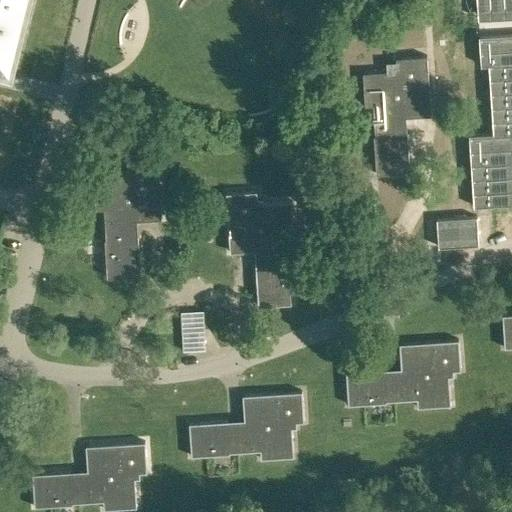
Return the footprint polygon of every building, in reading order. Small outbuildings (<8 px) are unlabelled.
[(0,0),(0,64),(9,67),(25,0),(0,0)] [(511,0),(497,0),(498,9),(511,8),(511,0)] [(505,60),(506,79),(507,127),(497,127),(494,127),(486,128),(487,183),(487,194),(511,193),(511,32),(498,33),(499,60),(505,60)] [(402,116),(430,114),(426,54),(396,56),(396,65),(391,66),(391,69),(362,71),(365,104),(373,104),(375,134),(374,134),(376,173),(409,170),(407,132),(403,132),(402,116)] [(133,219),(162,217),(158,158),(127,160),(127,169),(122,169),(122,173),(94,174),(96,208),(105,207),(107,237),(105,237),(107,276),(141,274),(138,235),(134,235),(133,219)] [(285,232),(293,232),(291,200),(263,202),(263,198),(257,199),(257,189),(226,191),(230,251),(258,249),(259,265),(255,266),(258,304),(291,302),(290,281),(288,263),(287,263),(285,232)] [(476,232),(483,232),(488,231),(486,205),(452,208),(454,234),(475,232),(476,232)] [(145,221),(145,229),(168,228),(167,220),(145,221)] [(202,309),(181,311),(183,349),(204,347),(202,309)] [(511,312),(502,313),(504,346),(511,345),(511,312)] [(451,369),(460,369),(458,338),(399,342),(401,367),(346,370),(348,403),(417,399),(417,406),(450,403),(448,375),(451,375),(451,369)] [(295,421),(304,420),(302,389),(242,393),(244,418),(189,422),(191,455),(260,450),(261,457),(294,455),(292,426),(295,426),(295,421)] [(138,471),(147,471),(145,440),(86,444),(87,468),(32,472),(34,507),(103,501),(103,508),(137,505),(135,477),(138,477),(138,471)]
